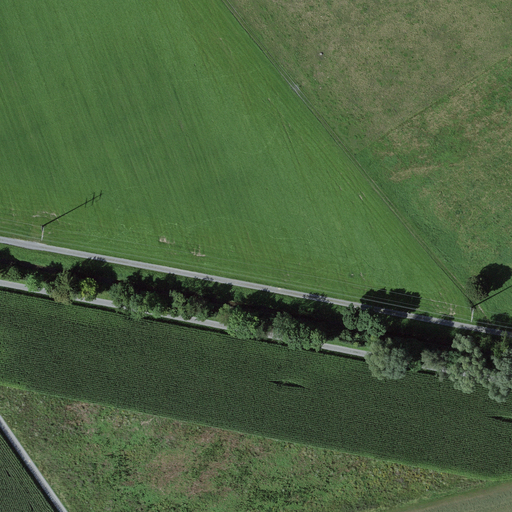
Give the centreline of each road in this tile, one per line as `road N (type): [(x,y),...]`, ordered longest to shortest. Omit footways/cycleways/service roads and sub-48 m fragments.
road 1 (track): [(0,283),(511,383)]
road 2 (track): [(0,241),(511,337)]
road 3 (track): [(229,0),(475,303),(489,333)]
road 4 (track): [(511,483),(392,511)]
